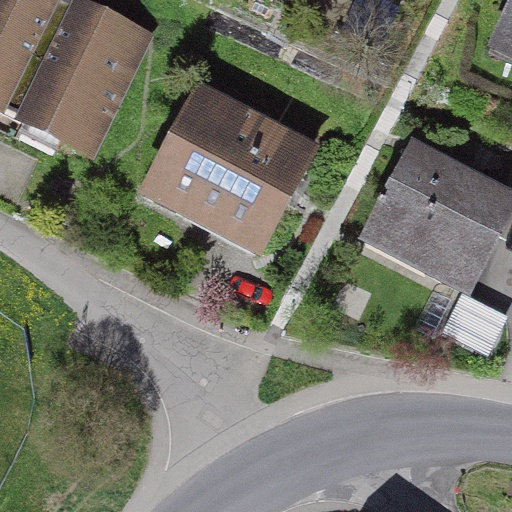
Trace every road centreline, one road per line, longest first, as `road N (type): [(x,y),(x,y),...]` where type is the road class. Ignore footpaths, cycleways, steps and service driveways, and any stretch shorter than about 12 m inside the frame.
road 1 (residential): [(0,220),(42,242),(198,386),(256,475)]
road 2 (residential): [(511,438),(438,429),(356,435)]
